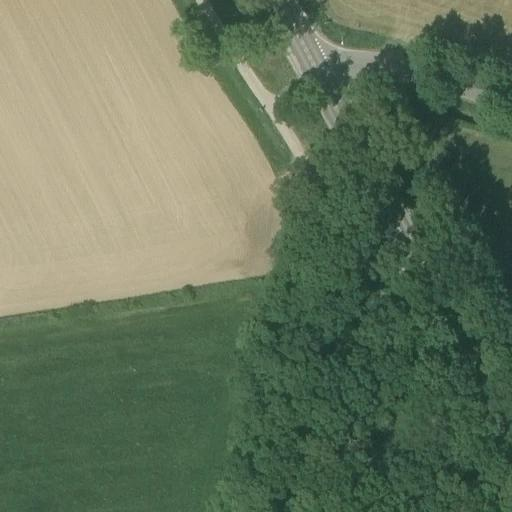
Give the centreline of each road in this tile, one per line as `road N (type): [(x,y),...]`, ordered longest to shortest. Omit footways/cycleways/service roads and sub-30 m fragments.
road 1 (primary): [(511,452),(323,84)]
road 2 (unclassified): [(511,102),(394,68),(350,71),(323,84)]
